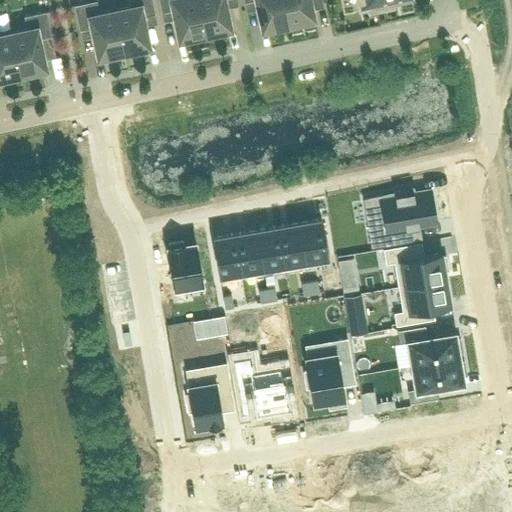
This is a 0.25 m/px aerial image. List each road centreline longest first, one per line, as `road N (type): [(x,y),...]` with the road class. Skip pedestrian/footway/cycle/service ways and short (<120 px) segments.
road 1 (residential): [(508,411),(469,211),(488,107),(471,35),(452,26)]
road 2 (residential): [(89,104),(108,192),(130,241),(170,471)]
road 3 (residential): [(452,26),(89,104)]
road 4 (residential): [(170,471),(508,411)]
